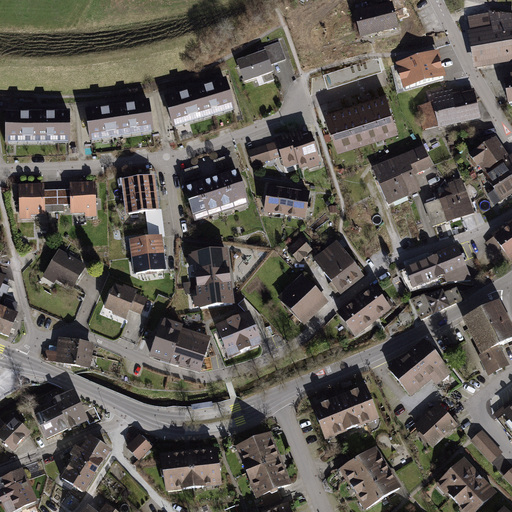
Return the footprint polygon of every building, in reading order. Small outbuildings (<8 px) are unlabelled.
[(393,1),(354,11),(361,37),(399,28),(393,1)] [(511,16),(491,14),(469,18),(477,67),(511,60),(511,16)] [(235,64),(243,86),(273,75),(270,68),(286,62),(279,43),(258,51),(259,55),(235,64)] [(438,51),(395,63),(403,90),(447,78),(438,51)] [(372,59),(323,74),(327,88),(382,71),(379,59),(372,59)] [(510,81),(502,82),(506,105),(511,103),(511,75),(509,76),(510,81)] [(164,100),(174,132),(237,113),(227,81),(164,100)] [(481,119),(473,87),(444,93),(443,87),(426,91),(429,103),(417,106),(423,131),(481,119)] [(386,90),(371,95),(384,134),(399,129),(386,90)] [(371,95),(356,100),(368,139),(384,134),(371,95)] [(356,100),(341,105),(353,144),(368,139),(356,100)] [(87,112),(92,144),(156,134),(151,103),(87,112)] [(341,105),(326,110),(338,149),(353,144),(341,105)] [(6,114),(7,148),(73,147),(72,113),(6,114)] [(308,167),(295,133),(274,139),(276,143),(281,159),(285,169),(297,165),(299,170),(308,167)] [(295,133),(308,167),(309,170),(320,166),(311,133),(295,133)] [(508,157),(496,138),(472,153),(502,200),(511,193),(511,155),(511,154),(508,157)] [(276,143),(249,152),(254,167),(281,159),(276,143)] [(425,146),(371,167),(387,206),(423,192),(417,176),(434,169),(425,146)] [(225,171),(237,212),(251,208),(239,167),(225,171)] [(224,216),(237,212),(225,171),(212,175),(224,216)] [(212,175),(198,179),(210,220),(224,216),(212,175)] [(124,183),(127,219),(146,216),(161,214),(156,179),(124,183)] [(197,224),(210,220),(198,179),(185,183),(197,224)] [(475,214),(464,181),(450,185),(452,190),(440,194),(441,198),(426,203),(434,228),(475,214)] [(71,206),(71,217),(98,216),(97,185),(71,186),(71,192),(71,206)] [(268,186),(264,214),(285,217),(289,189),(268,186)] [(19,188),(20,218),(46,217),(46,207),(45,193),(45,187),(19,188)] [(310,192),(289,189),(285,217),(306,220),(310,192)] [(71,192),(45,193),(46,207),(71,206),(71,192)] [(161,214),(146,216),(150,240),(163,238),(165,237),(162,213),(161,214)] [(511,223),(494,236),(511,261),(511,223)] [(130,242),(134,278),(167,274),(163,238),(150,240),(130,242)] [(313,251),(301,239),(288,251),(300,263),(313,251)] [(362,277),(337,244),(315,260),(340,293),(362,277)] [(232,246),(188,251),(191,279),(235,274),(232,246)] [(433,252),(404,263),(406,269),(399,272),(408,293),(446,285),(472,280),(458,246),(435,255),(433,252)] [(88,268),(60,252),(43,279),(54,285),(57,282),(74,291),(88,268)] [(235,274),(191,279),(195,309),(239,303),(235,274)] [(0,333),(9,337),(17,316),(16,315),(17,304),(7,300),(3,310),(0,309),(0,302),(6,286),(2,285),(5,278),(0,275),(0,333)] [(301,277),(279,299),(302,322),(324,301),(301,277)] [(392,309),(373,285),(355,299),(373,323),(392,309)] [(122,292),(114,289),(106,309),(127,318),(130,311),(136,297),(137,294),(124,288),(122,292)] [(457,290),(412,301),(422,321),(464,302),(457,290)] [(154,304),(136,297),(130,311),(148,319),(154,304)] [(373,323),(355,299),(337,313),(355,337),(373,323)] [(511,330),(498,303),(464,320),(482,355),(479,356),(488,376),(509,366),(500,347),(511,341),(511,330)] [(254,316),(220,329),(231,358),(265,346),(254,316)] [(163,319),(151,356),(171,362),(182,328),(183,325),(163,319)] [(182,328),(171,362),(183,366),(194,332),(182,328)] [(194,332),(183,366),(199,372),(211,338),(194,332)] [(60,339),(58,352),(92,358),(94,344),(60,339)] [(452,374),(424,341),(389,370),(412,397),(432,380),(437,387),(452,374)] [(90,368),(92,358),(58,352),(47,350),(45,361),(90,368)] [(367,388),(315,408),(327,440),(379,420),(367,388)] [(59,405),(38,415),(48,437),(86,420),(72,391),(55,398),(59,405)] [(511,401),(494,415),(511,436),(511,401)] [(438,404),(414,428),(436,450),(460,427),(438,404)] [(29,439),(14,422),(0,434),(0,443),(11,455),(29,439)] [(484,430),(472,441),(492,464),(504,453),(484,430)] [(141,435),(128,448),(140,461),(153,448),(141,435)] [(273,435),(236,448),(255,499),(292,486),(273,435)] [(110,451),(89,437),(81,450),(75,446),(69,455),(71,457),(58,479),(84,494),(110,451)] [(216,449),(162,456),(167,493),(221,486),(216,449)] [(379,449),(342,472),(365,511),(403,489),(379,449)] [(479,511),(496,496),(464,462),(438,486),(462,511),(479,511)] [(0,478),(0,491),(25,480),(21,470),(0,478)] [(0,491),(0,498),(2,503),(30,491),(25,480),(0,491)] [(2,503),(5,511),(9,511),(34,501),(30,491),(2,503)]
